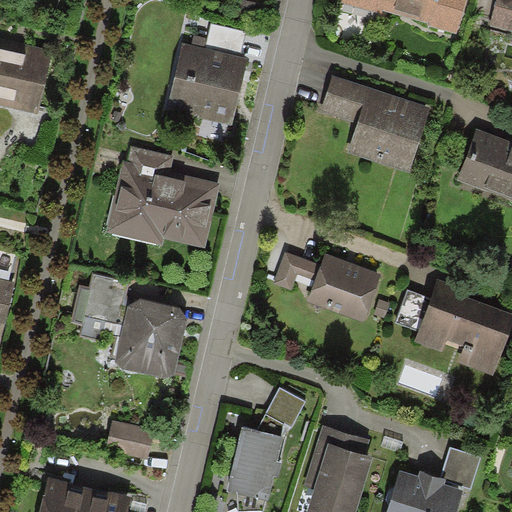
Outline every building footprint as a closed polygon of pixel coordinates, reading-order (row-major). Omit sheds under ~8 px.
[(342,0),(342,2),(381,14),(383,10),(428,23),(434,0),(342,0)] [(466,0),(434,0),(428,23),(427,26),(457,34),(466,0)] [(511,0),(496,0),(490,26),(511,32),(511,0)] [(207,39),(205,48),(240,56),(246,31),(211,23),(207,39)] [(192,45),(183,42),(167,108),(233,124),(242,87),(249,58),(240,56),(205,48),(207,39),(194,36),(192,45)] [(53,50),(0,37),(0,105),(38,114),(53,50)] [(357,123),(369,86),(332,74),(320,111),(357,123)] [(431,106),(369,86),(357,123),(347,152),(410,172),(431,106)] [(511,141),(477,128),(457,180),(511,200),(511,141)] [(132,145),(128,161),(170,171),(174,155),(132,145)] [(128,161),(122,160),(105,231),(163,245),(164,238),(205,248),(220,183),(170,171),(128,161)] [(382,274),(325,253),(321,265),(285,252),(273,283),(292,290),(298,275),(315,281),(307,301),(364,322),(382,274)] [(118,323),(127,280),(94,273),(85,316),(118,323)] [(471,291),(438,278),(430,299),(418,331),(414,341),(442,351),(447,340),(465,346),(459,362),(493,374),(511,323),(511,313),(468,297),(471,291)] [(15,283),(0,279),(0,322),(6,323),(15,283)] [(418,331),(430,299),(408,290),(396,323),(418,331)] [(140,298),(128,307),(115,361),(123,369),(164,378),(175,374),(187,322),(188,319),(181,308),(140,298)] [(391,303),(379,299),(373,313),(384,318),(391,303)] [(280,388),(266,415),(291,428),(305,401),(280,388)] [(258,431),(242,427),(227,491),(268,500),(274,474),(278,476),(282,463),(277,462),(284,436),(291,428),(266,415),(258,431)] [(155,430),(113,420),(107,442),(120,445),(127,455),(148,459),(155,430)] [(370,439),(323,425),(304,487),(314,490),(306,511),(355,511),(373,457),(366,454),(370,439)] [(404,442),(385,436),(381,446),(400,453),(404,442)] [(481,457),(450,447),(441,477),(446,479),(445,480),(471,489),(481,457)] [(418,476),(400,470),(386,511),(456,511),(463,490),(444,484),(445,480),(446,479),(441,477),(420,471),(418,476)] [(40,511),(84,511),(91,487),(79,484),(49,476),(40,511)] [(101,489),(91,487),(84,511),(127,511),(131,496),(101,489)]
